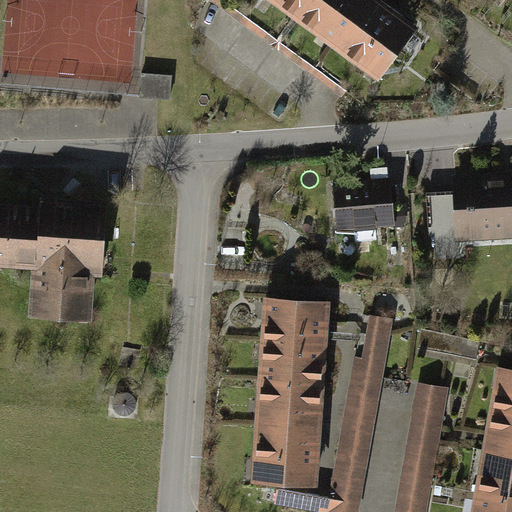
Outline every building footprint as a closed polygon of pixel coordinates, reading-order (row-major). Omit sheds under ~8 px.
[(373,0),(277,0),(380,76),(414,30),(373,0)] [(177,75),(147,74),(146,98),(176,99),(177,75)] [(511,173),(460,176),(464,242),(511,239),(511,173)] [(398,178),(342,184),(348,234),(404,227),(398,178)] [(51,204),(0,200),(0,264),(44,268),(41,314),(104,318),(107,274),(115,275),(120,200),(51,195),(51,204)] [(343,299),(275,295),(264,479),(333,483),(343,299)] [(340,496),(285,488),(283,505),(328,511),(368,511),(398,318),(375,316),(368,357),(360,357),(340,496)] [(483,343),(423,334),(420,356),(480,365),(483,343)] [(511,511),(511,367),(508,367),(483,511),(511,511)] [(431,511),(451,389),(421,384),(399,511),(431,511)]
